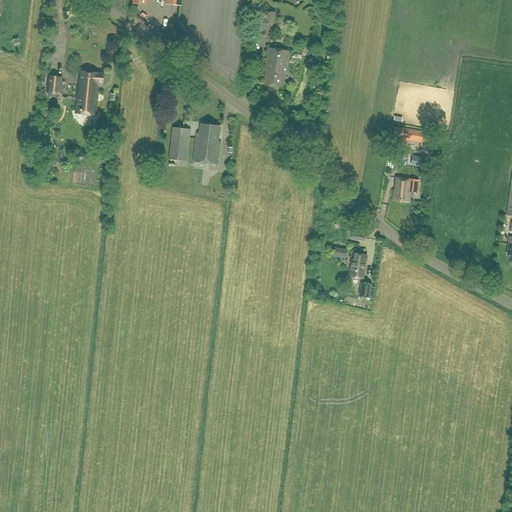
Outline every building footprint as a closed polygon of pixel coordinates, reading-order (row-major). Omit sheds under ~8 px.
[(272,37),(276,13),(263,11),(259,35),(272,37)] [(282,88),(285,73),(286,73),(289,52),(268,48),(265,69),(266,69),(264,85),(282,88)] [(104,74),(81,72),(80,88),(78,88),(76,113),(96,115),(99,85),(103,85),(104,74)] [(61,95),(63,78),(48,76),(47,93),(61,95)] [(197,133),(195,152),(194,162),(218,164),(221,142),(218,142),(220,127),(200,125),(199,133),(197,133)] [(187,161),(188,152),(191,130),(172,127),(169,159),(187,161)] [(424,132),(406,129),(404,140),(422,143),(424,132)] [(430,159),(413,156),(411,165),(428,169),(430,159)] [(394,190),(393,201),(410,202),(411,192),(410,192),(411,179),(397,177),(395,190),(394,190)] [(334,248),(333,257),(345,258),(346,250),(334,248)] [(367,255),(355,253),(354,260),(352,259),(349,276),(363,279),(367,255)] [(376,285),(361,283),(359,297),(364,298),(364,300),(368,301),(368,298),(370,299),(370,298),(373,298),(376,285)]
